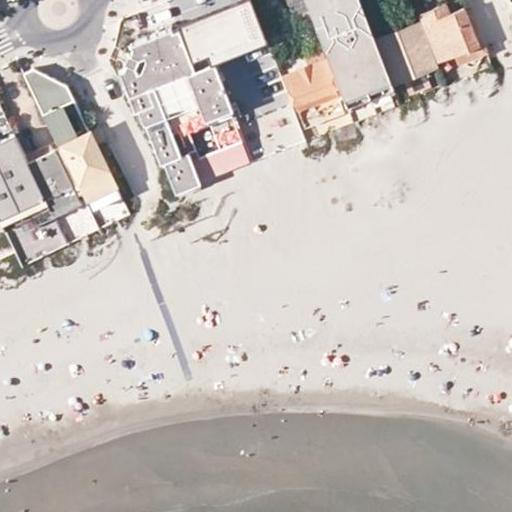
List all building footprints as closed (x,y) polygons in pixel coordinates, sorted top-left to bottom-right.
[(251,0),(249,0),(178,28),(193,69),(214,61),(267,40),(251,0)] [(309,7),(306,0),(287,0),(293,13),(309,7)] [(306,0),(309,7),(344,96),(390,79),(374,36),(359,0),(306,0)] [(486,52),(469,6),(451,13),(447,3),(422,12),(440,60),(455,54),(459,63),(486,52)] [(374,36),(390,79),(392,84),(405,79),(425,71),(439,66),(420,19),(374,36)] [(232,108),(214,61),(193,69),(178,28),(171,31),(170,27),(132,42),(133,47),(130,52),(122,49),(117,59),(125,62),(120,70),(136,109),(139,107),(162,161),(164,160),(170,177),(176,190),(200,180),(188,151),(180,154),(172,131),(232,108)] [(283,72),(302,117),(341,102),(319,48),(304,54),(307,63),(283,72)] [(121,196),(88,128),(73,136),(59,106),(74,99),(65,80),(32,66),(23,71),(59,144),(53,147),(82,205),(87,204),(91,210),(121,196)] [(425,71),(405,79),(410,92),(430,84),(425,71)] [(26,160),(17,140),(0,148),(0,207),(5,217),(16,211),(26,232),(55,218),(26,160)] [(26,160),(55,218),(82,205),(53,147),(26,160)]
